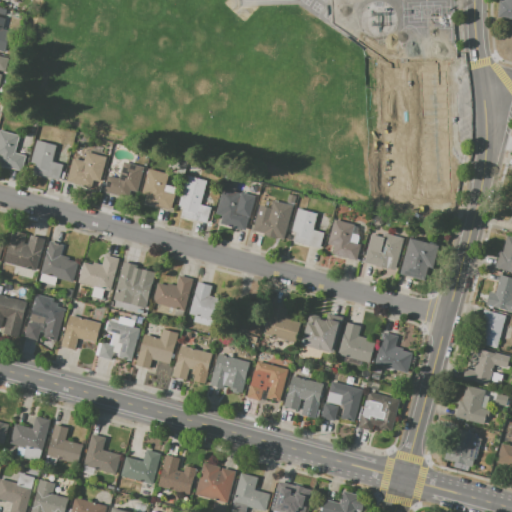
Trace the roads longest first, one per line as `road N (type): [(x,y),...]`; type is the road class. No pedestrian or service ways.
road 1 (tertiary): [(511,507),(0,368)]
road 2 (residential): [(404,479),(485,171),(489,75),(474,0)]
road 3 (residential): [(448,317),(0,195)]
